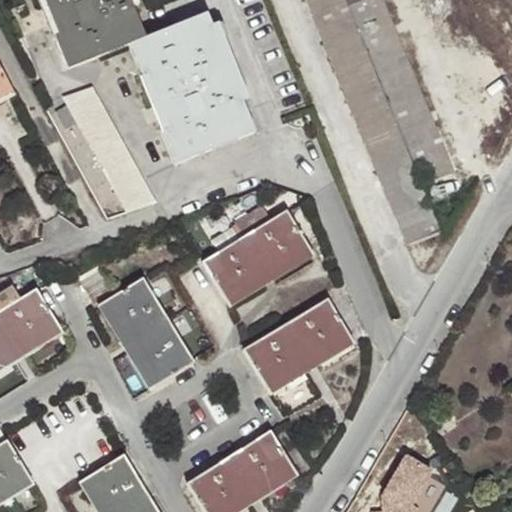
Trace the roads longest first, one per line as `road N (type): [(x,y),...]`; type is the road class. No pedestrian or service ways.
road 1 (residential): [(511,188),(318,511)]
road 2 (residential): [(98,354),(184,511)]
